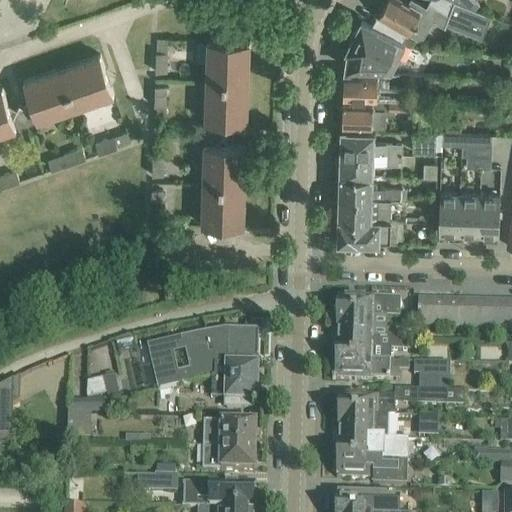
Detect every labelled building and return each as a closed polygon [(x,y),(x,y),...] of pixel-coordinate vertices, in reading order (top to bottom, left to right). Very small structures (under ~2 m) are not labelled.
[(379,15),(372,26),(405,42),(412,45),(415,39),(405,34),(407,31),(421,39),(429,25),(432,19),(444,26),(444,24),(453,28),(455,23),(478,32),(486,13),(474,9),(453,1),(454,0),(453,0),(429,0),(428,2),(426,7),(413,0),(410,0),(409,3),(403,0),(391,0),(390,2),(386,0),(385,0),(384,2),(382,1),(377,10),(379,11),(378,14),(379,15)] [(453,0),(454,0),(453,1),(474,9),(475,8),(479,3),(476,0),(453,0)] [(361,20),(368,24),(363,31),(358,28),(356,31),(354,32),(349,42),(350,44),(347,49),(349,50),(346,67),(391,69),(405,42),(372,26),(362,20),(361,20)] [(221,36),(218,40),(207,39),(206,80),(248,81),(250,41),(224,40),(221,36)] [(155,71),(166,72),(167,52),(156,52),(155,71)] [(107,73),(100,54),(62,67),(75,107),(114,94),(111,84),(113,80),(108,78),(107,73)] [(27,124),(75,107),(62,67),(23,80),(31,104),(30,108),(19,103),(27,124)] [(373,98),(399,99),(422,99),(422,97),(414,97),(414,88),(389,87),(389,73),(378,72),(344,71),(344,79),(341,79),(341,89),(343,89),(343,97),(373,98)] [(219,124),(222,121),(247,122),(248,81),(206,80),(204,131),(227,132),(219,124)] [(165,105),(166,86),(155,85),(154,105),(165,105)] [(10,112),(2,88),(0,88),(0,133),(27,124),(19,103),(14,113),(10,112)] [(422,100),(399,99),(373,98),(372,102),(343,101),(342,125),(372,126),(385,127),(386,114),(394,114),(395,109),(422,111),(422,100)] [(375,142),(375,130),(342,129),(342,132),(340,134),(340,138),(341,140),(341,152),(403,154),(403,142),(387,142),(375,142)] [(245,185),(246,144),(221,143),(218,140),(227,132),(204,131),(203,183),(245,185)] [(442,149),(442,144),(443,132),(413,131),(413,150),(436,151),(436,149),(442,149)] [(482,134),(463,133),(443,132),(442,144),(463,145),(492,146),(493,135),(482,134)] [(95,143),(99,153),(117,146),(114,136),(95,143)] [(462,156),(468,157),(492,158),(492,146),(463,145),(462,156)] [(82,147),(63,154),(48,159),(52,169),(86,158),(82,147)] [(374,176),(374,163),(386,164),(402,165),(403,154),(341,152),(341,163),(339,165),(339,169),(341,171),(340,175),(374,176)] [(153,155),(152,175),(163,175),(164,155),(153,155)] [(492,158),(468,157),(467,167),(491,168),(492,158)] [(437,178),(437,164),(424,163),(423,177),(437,178)] [(0,184),(1,187),(20,180),(16,170),(0,175),(0,184)] [(340,175),(340,197),(373,198),(392,198),(401,199),(401,187),(373,187),(374,176),(340,175)] [(202,224),(212,224),(215,228),(218,225),(244,225),(245,185),(203,183),(202,224)] [(152,189),(151,208),(162,209),(163,189),(152,189)] [(439,233),(459,234),(460,195),(440,194),(439,233)] [(479,234),(480,195),(460,195),(459,234),(479,234)] [(499,235),(500,196),(480,195),(479,234),(499,235)] [(339,219),(372,220),(372,219),(391,220),(392,198),(373,198),(340,197),(339,208),(338,210),(338,214),(339,216),(339,219)] [(434,200),(423,200),(422,212),(433,213),(434,200)] [(338,240),(403,242),(403,220),(391,220),(372,219),(372,220),(339,219),(338,240)] [(177,301),(175,293),(163,296),(165,304),(177,301)] [(336,317),(386,318),(400,319),(401,301),(337,298),(336,317)] [(461,302),(418,301),(417,327),(460,328),(461,302)] [(461,302),(460,328),(473,329),(473,302),(462,302),(461,302)] [(473,302),(473,329),(484,329),(485,303),(473,302)] [(485,303),(484,329),(497,329),(497,303),(485,303)] [(497,303),(497,329),(507,329),(508,329),(509,303),(497,303)] [(386,318),(336,317),(336,339),(411,341),(411,340),(386,340),(386,318)] [(146,345),(154,374),(157,389),(211,377),(211,397),(226,397),(226,409),(256,410),(257,358),(259,358),(259,357),(257,357),(258,329),(252,329),(252,328),(249,328),(249,329),(223,328),(146,345)] [(336,339),(335,362),(383,363),(390,363),(390,351),(411,351),(411,341),(336,339)] [(335,362),(335,380),(390,381),(399,381),(399,371),(409,371),(409,362),(399,362),(399,363),(390,363),(383,363),(335,362)] [(419,376),(419,391),(449,392),(450,363),(414,363),(413,376),(419,376)] [(20,377),(0,388),(0,440),(14,441),(14,439),(11,439),(6,439),(6,405),(11,404),(20,402),(20,377)] [(117,377),(86,381),(88,398),(119,394),(117,377)] [(394,399),(358,398),(338,397),(338,403),(335,403),(335,413),(338,413),(338,416),(389,417),(394,417),(395,404),(465,407),(465,392),(449,392),(419,391),(394,390),(394,399)] [(96,401),(72,401),(72,414),(96,414),(96,401)] [(68,439),(89,439),(90,415),(69,414),(68,439)] [(337,438),(388,440),(388,439),(389,417),(338,416),(337,438)] [(440,436),(440,417),(422,416),(421,435),(440,436)] [(203,447),(255,449),(256,425),(204,424),(203,447)] [(334,448),(334,459),(337,459),(337,461),(408,463),(408,440),(388,440),(337,438),(337,448),(334,448)] [(203,447),(202,471),(234,472),(254,472),(255,449),(203,447)] [(488,452),(487,464),(501,464),(510,465),(510,452),(488,452)] [(407,486),(408,463),(337,461),(337,462),(334,462),(334,473),(336,473),(336,479),(371,480),(371,485),(407,486)] [(511,485),(511,464),(510,465),(501,464),(500,485),(511,485)] [(156,477),(174,478),(175,466),(157,466),(156,477)] [(139,477),(138,491),(176,491),(176,478),(174,478),(156,477),(139,477)] [(183,484),(182,508),(199,509),(220,510),(253,511),(254,487),(183,484)] [(511,511),(511,492),(504,493),(503,511),(511,511)] [(0,511),(37,511),(32,509),(32,493),(27,510),(0,509),(0,511)] [(333,501),(332,511),(400,511),(400,498),(383,497),(374,497),(356,497),(336,496),(336,501),(333,501)]
